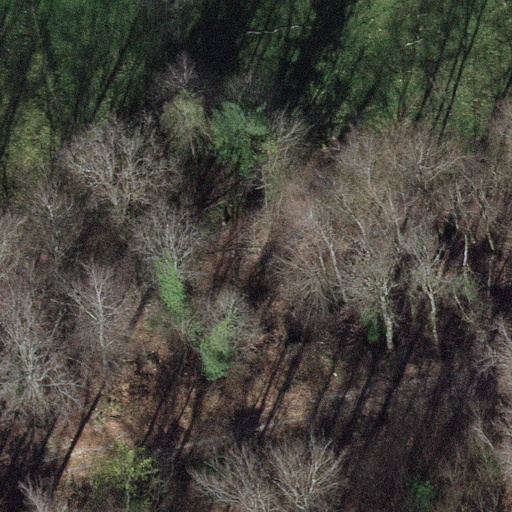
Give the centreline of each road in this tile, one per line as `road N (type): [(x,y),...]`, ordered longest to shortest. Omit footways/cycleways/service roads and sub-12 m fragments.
road 1 (track): [(511,349),(0,456)]
road 2 (track): [(511,364),(243,511)]
